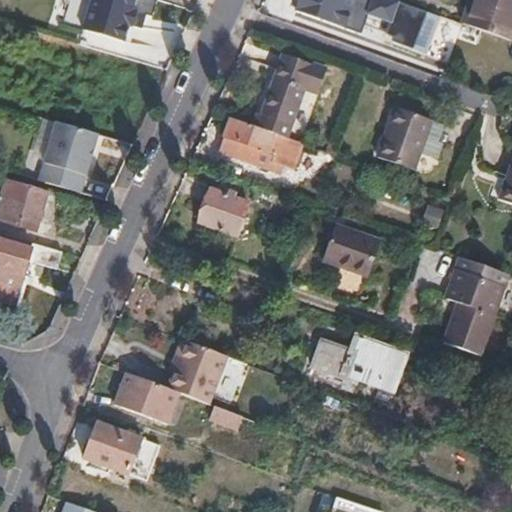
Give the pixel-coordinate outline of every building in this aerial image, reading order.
[(123,43),(135,0),(91,0),(82,30),(123,43)] [(336,24),(343,0),(300,0),(297,11),(336,24)] [(511,39),(511,37),(511,0),(471,0),(464,22),(511,39)] [(428,26),(433,12),(401,1),(396,15),(428,26)] [(283,54),(272,86),(264,109),(258,107),(253,125),(286,137),(300,96),(303,87),(318,91),(326,68),(283,54)] [(436,158),(441,142),(437,140),(442,123),(431,120),(394,108),(388,128),(393,129),(382,158),(415,169),(421,151),(436,158)] [(293,168),(302,143),(286,137),(253,125),(230,117),(219,150),(271,170),(273,162),(293,168)] [(85,176),(98,135),(57,122),(45,164),(85,176)] [(329,159),(331,153),(324,151),(322,157),(329,159)] [(511,207),(511,165),(511,166),(498,203),(511,207)] [(37,225),(46,191),(6,181),(0,198),(0,220),(18,226),(20,220),(37,225)] [(237,236),(249,203),(210,190),(199,222),(237,236)] [(367,277),(379,243),(332,228),(320,260),(367,277)] [(0,298),(16,303),(28,260),(57,268),(61,251),(32,242),(30,247),(0,238),(0,298)] [(447,295),(456,299),(443,341),(480,355),(509,275),(460,257),(447,295)] [(394,391),(407,354),(356,336),(352,349),(322,339),(313,363),(394,391)] [(209,404),(227,356),(188,341),(170,389),(179,393),(209,404)] [(168,425),(179,393),(170,389),(127,373),(115,405),(168,425)] [(243,417),(229,412),(215,406),(208,429),(221,435),(224,424),(238,430),(243,417)] [(147,481),(159,446),(96,425),(84,459),(147,481)] [(381,511),(337,497),(331,511),(381,511)] [(92,511),(66,503),(62,511),(92,511)]
